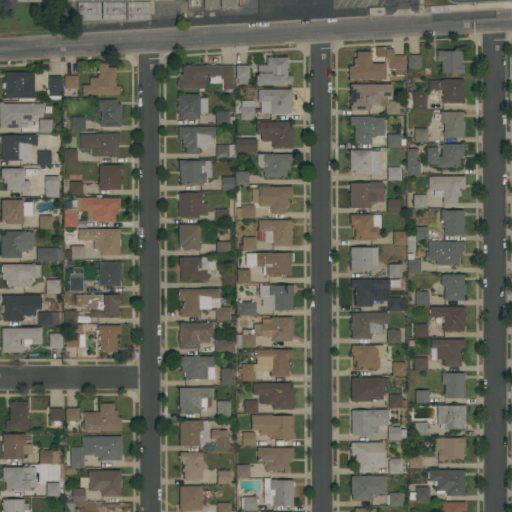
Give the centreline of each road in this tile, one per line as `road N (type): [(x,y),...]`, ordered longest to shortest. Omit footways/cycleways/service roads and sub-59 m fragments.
road 1 (residential): [(511,20),(0,48)]
road 2 (residential): [(496,21),(497,511)]
road 3 (residential): [(324,511),(323,31)]
road 4 (residential): [(152,40),(152,511)]
road 5 (tertiary): [(0,377),(152,377)]
